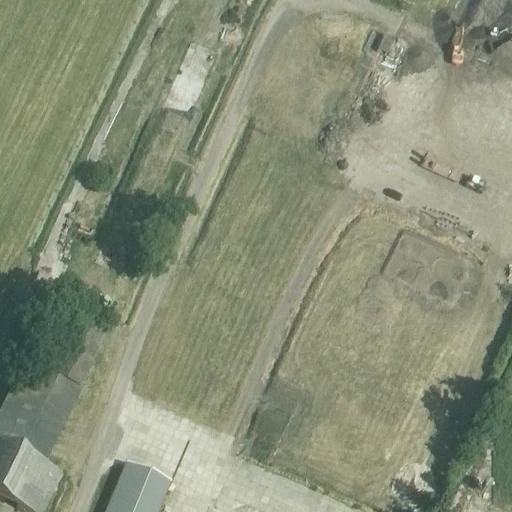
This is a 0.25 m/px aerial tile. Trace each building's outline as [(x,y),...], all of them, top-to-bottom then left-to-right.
[(377,51),(379,52),(386,55),(393,40),(385,37),(383,36),(377,51)] [(77,320),(49,381),(76,394),(106,332),(77,320)] [(22,368),(0,413),(0,445),(41,466),(76,394),(49,381),(22,368)] [(24,511),(43,511),(61,475),(41,466),(0,445),(0,500),(20,510),(24,511)] [(157,511),(169,484),(125,465),(105,511),(157,511)]
